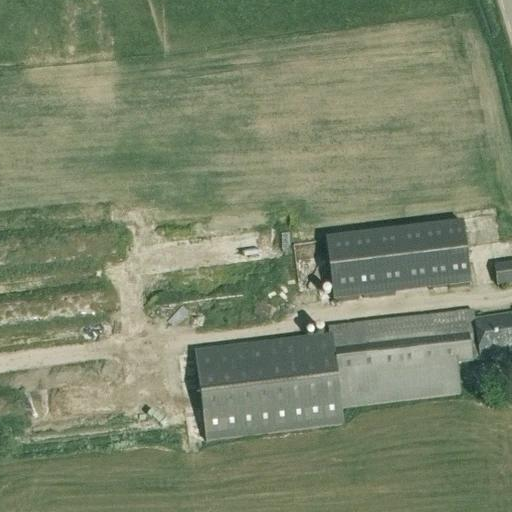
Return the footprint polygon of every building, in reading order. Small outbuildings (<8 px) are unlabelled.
[(471,285),(464,225),(327,240),(334,300),(471,285)] [(218,235),(219,256),(266,253),(266,246),(251,247),(250,233),(218,235)] [(496,289),(511,286),(511,264),(493,267),(496,289)] [(456,367),(472,365),(482,364),(482,363),(511,359),(511,316),(475,322),(474,313),(328,330),(329,337),(194,354),(206,445),(343,428),(341,411),(460,397),(456,367)] [(61,352),(0,352),(0,371),(61,370),(61,352)]
